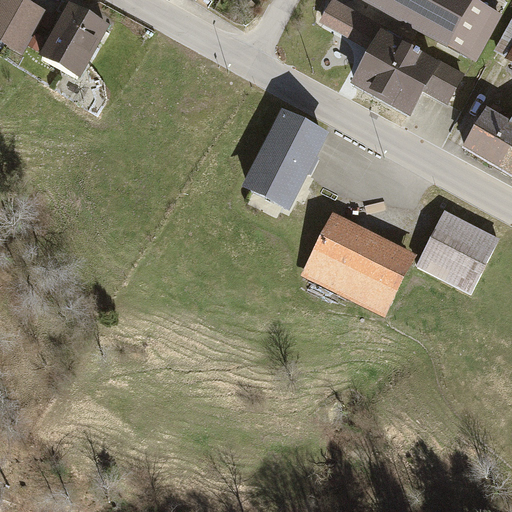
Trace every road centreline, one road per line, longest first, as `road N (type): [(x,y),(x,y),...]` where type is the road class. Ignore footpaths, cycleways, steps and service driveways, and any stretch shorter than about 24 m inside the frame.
road 1 (tertiary): [(248,64),(511,208)]
road 2 (tertiary): [(131,0),(248,64)]
